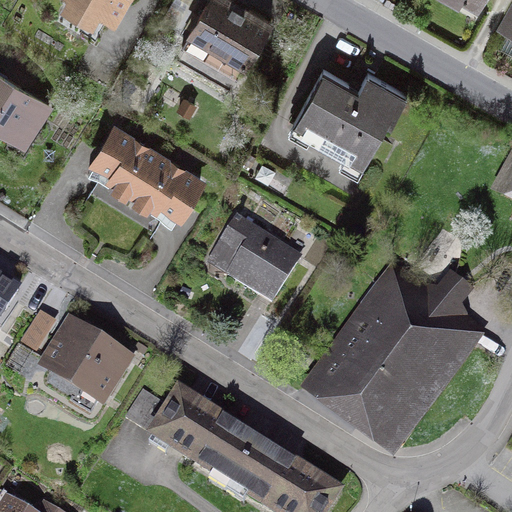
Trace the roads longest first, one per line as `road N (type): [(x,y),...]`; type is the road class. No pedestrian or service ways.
road 1 (residential): [(0,233),(403,489)]
road 2 (residential): [(511,107),(326,0)]
road 3 (residential): [(403,489),(481,435),(511,380)]
